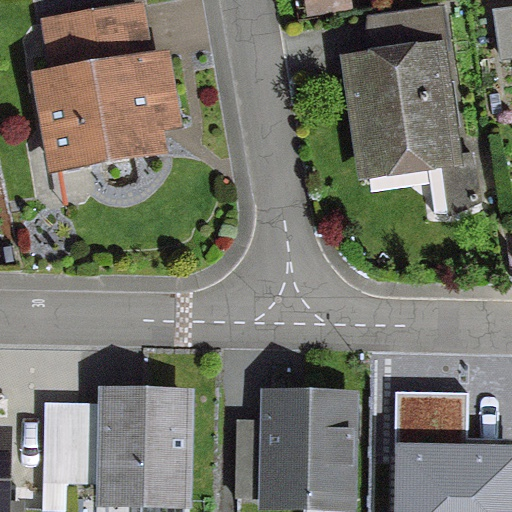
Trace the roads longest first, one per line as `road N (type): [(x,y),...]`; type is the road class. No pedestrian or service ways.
road 1 (residential): [(241,0),(297,319)]
road 2 (residential): [(0,314),(297,319)]
road 3 (residential): [(297,319),(511,329)]
